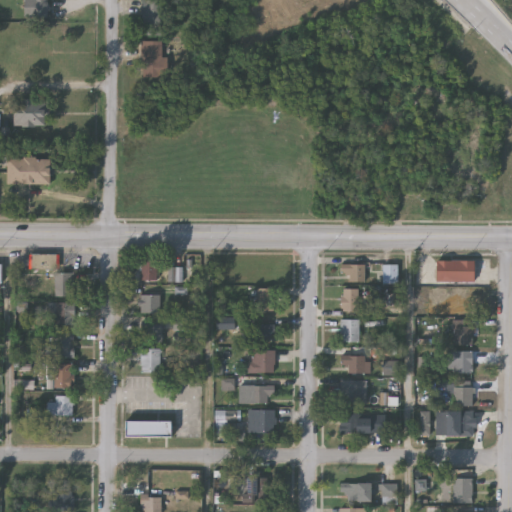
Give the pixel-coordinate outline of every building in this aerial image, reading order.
[(24,16),(24,0),(48,0),(48,16),(24,16)] [(163,0),(163,35),(141,35),(141,0),(163,0)] [(163,40),(163,75),(141,75),(141,40),(163,40)] [(13,125),(13,98),(48,98),(48,125),(13,125)] [(6,184),(6,157),(48,157),(48,184),(6,184)] [(141,260),(157,260),(157,280),(141,280),(141,260)] [(472,261),(472,281),(436,281),(436,261),(472,261)] [(340,275),(340,265),(363,265),(363,282),(347,282),(347,275),(340,275)] [(381,284),(381,265),(397,265),(397,284),(381,284)] [(182,280),(170,280),(170,269),(182,269),(182,280)] [(74,273),(74,296),(55,296),(55,273),(74,273)] [(274,289),(274,311),(256,311),(256,289),(274,289)] [(357,311),(340,311),(340,289),(357,289),(357,311)] [(442,294),(474,294),(474,315),(442,315),(442,294)] [(160,312),(140,312),(140,295),(160,295),(160,312)] [(74,325),(55,325),(55,302),(74,302),(74,325)] [(235,329),(217,329),(217,316),(235,317),(235,329)] [(358,320),(358,342),(340,342),(340,320),(358,320)] [(162,324),(162,342),(142,342),(142,324),(162,324)] [(250,342),(250,325),(274,325),(274,342),(250,342)] [(453,345),(453,326),(470,326),(470,345),(453,345)] [(74,333),(74,358),(50,358),(50,333),(74,333)] [(142,372),(142,349),(161,349),(161,372),(142,372)] [(274,373),(247,373),(247,350),(274,350),(274,373)] [(472,373),(450,373),(450,351),(472,351),(472,373)] [(346,373),(346,366),(340,366),(340,356),(370,356),(370,373),(346,373)] [(54,387),(54,364),(74,364),(74,387),(54,387)] [(365,380),(365,403),(340,403),(340,380),(365,380)] [(275,400),(250,402),(250,393),(246,393),(245,384),(273,381),(275,400)] [(473,406),(452,406),(452,387),(473,387),(473,406)] [(47,401),(55,401),(55,396),(74,396),(74,415),(47,415),(47,401)] [(274,410),(274,434),(247,434),(247,410),(274,410)] [(453,412),(472,412),(472,436),(453,436),(453,412)] [(338,421),(348,421),(348,414),(386,414),(386,433),(338,433),(338,421)] [(124,421),(170,421),(170,437),(124,437),(124,421)] [(274,477),(274,502),(241,502),(241,477),(274,477)] [(472,479),(472,503),(453,503),(453,479),(472,479)] [(370,502),(346,502),(346,494),(339,494),(339,483),(370,483),(370,502)] [(396,484),(396,504),(381,504),(381,484),(396,484)] [(74,491),(74,511),(49,511),(49,491),(74,491)] [(161,511),(140,511),(141,496),(161,496),(161,511)]
